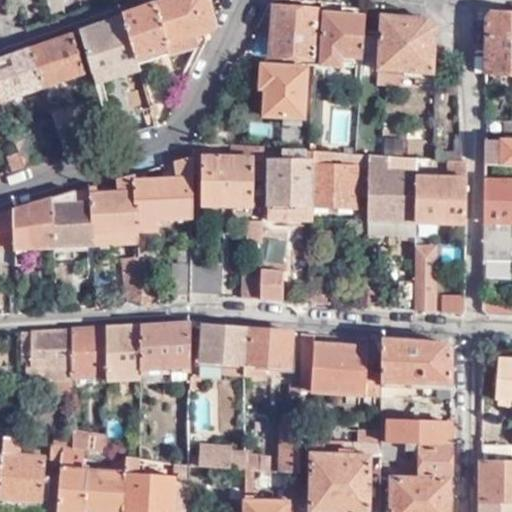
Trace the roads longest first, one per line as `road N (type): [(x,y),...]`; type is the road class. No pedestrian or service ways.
road 1 (residential): [(466,327),(192,308),(0,324)]
road 2 (residential): [(0,197),(174,143),(241,0)]
road 3 (residential): [(474,0),(466,327)]
road 4 (residential): [(466,327),(459,511)]
road 5 (residential): [(0,53),(153,0)]
